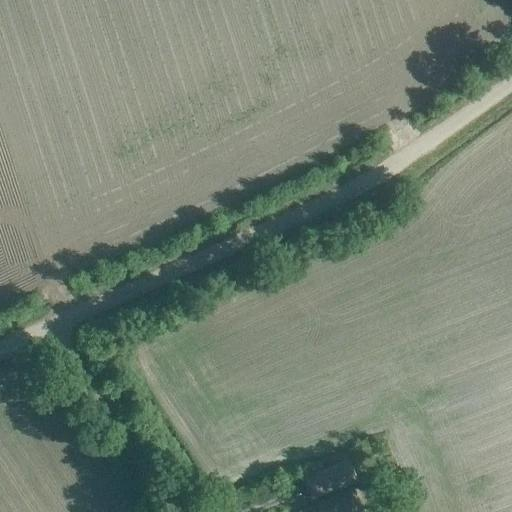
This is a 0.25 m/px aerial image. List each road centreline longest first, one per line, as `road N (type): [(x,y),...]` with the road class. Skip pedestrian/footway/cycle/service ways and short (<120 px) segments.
road 1 (unclassified): [(52,323),(341,193),(511,83)]
road 2 (unclassified): [(176,511),(52,323)]
